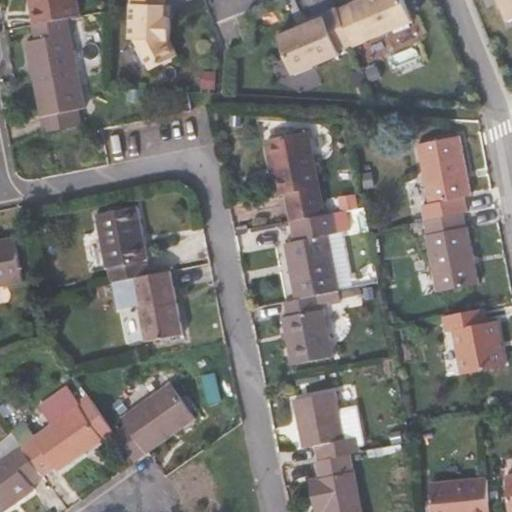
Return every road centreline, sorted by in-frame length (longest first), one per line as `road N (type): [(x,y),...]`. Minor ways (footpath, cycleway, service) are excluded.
road 1 (residential): [(276,511),(206,158),(5,193)]
road 2 (residential): [(511,173),(499,113),(455,0)]
